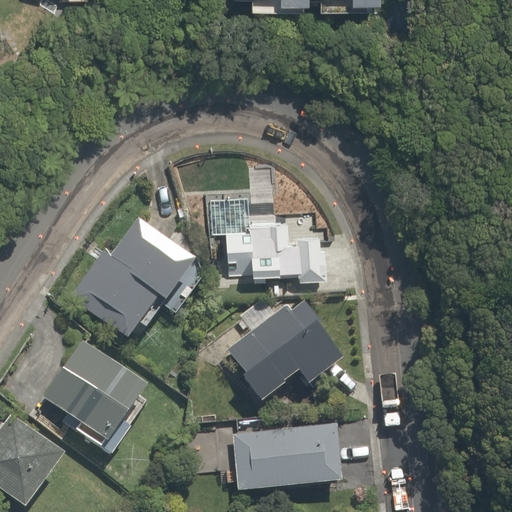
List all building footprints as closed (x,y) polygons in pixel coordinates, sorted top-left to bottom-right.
[(297,284),(324,283),(322,218),(224,221),(226,275),(297,273),(297,284)] [(133,226),(78,296),(133,338),(187,268),(133,226)] [(281,307),(221,353),(241,379),(236,383),(255,408),(294,377),(305,390),(342,361),(302,308),(289,318),(281,307)] [(70,436),(107,464),(131,432),(118,423),(139,395),(81,351),(42,402),(76,428),(70,436)] [(0,504),(10,511),(25,511),(56,472),(50,468),(55,461),(4,423),(0,429),(0,504)] [(336,433),(231,435),(233,492),(338,490),(336,433)]
